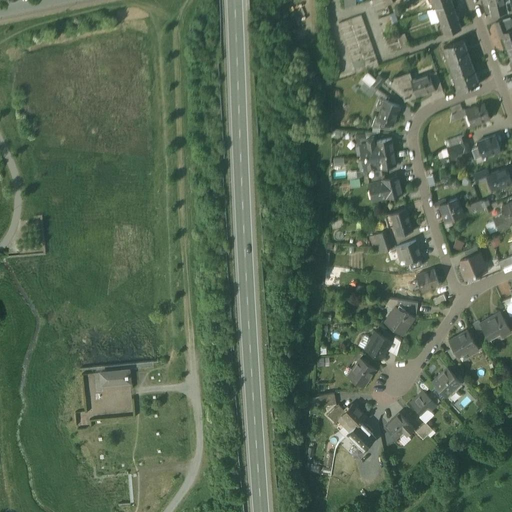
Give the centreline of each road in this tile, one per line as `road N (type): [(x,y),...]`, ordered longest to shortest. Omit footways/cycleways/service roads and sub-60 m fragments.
road 1 (primary): [(235,0),(260,511)]
road 2 (residential): [(463,297),(439,243),(413,136),(424,111),(500,84)]
road 3 (track): [(167,511),(197,459),(191,353)]
